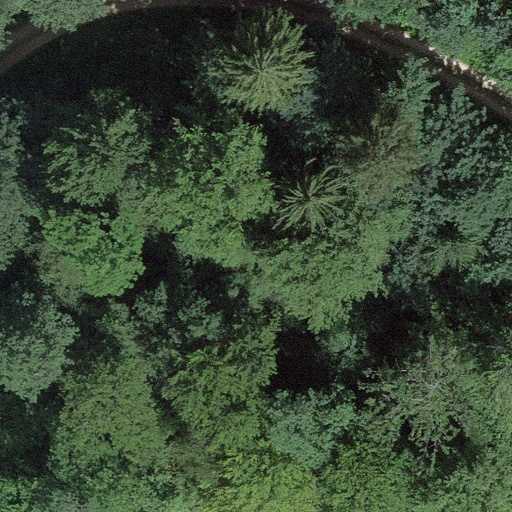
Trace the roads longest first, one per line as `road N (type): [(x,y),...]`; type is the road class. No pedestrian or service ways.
road 1 (track): [(511,110),(458,69),(336,14),(266,0)]
road 2 (track): [(124,0),(30,33),(0,57)]
